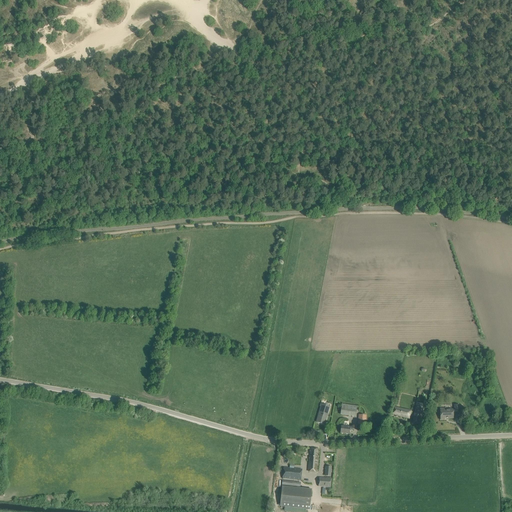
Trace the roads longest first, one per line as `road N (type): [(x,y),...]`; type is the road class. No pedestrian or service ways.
road 1 (unclassified): [(0,379),(293,442),(511,435)]
road 2 (track): [(511,224),(348,213),(0,249)]
road 3 (track): [(250,435),(293,217)]
